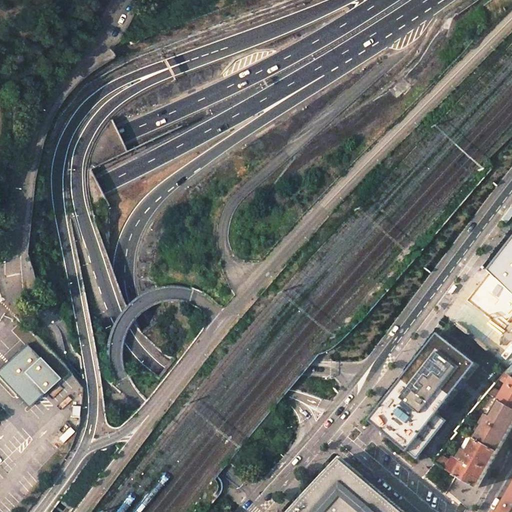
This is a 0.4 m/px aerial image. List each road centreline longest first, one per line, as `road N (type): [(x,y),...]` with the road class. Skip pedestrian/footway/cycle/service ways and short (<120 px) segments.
road 1 (trunk): [(191,59),(121,97),(90,130),(76,179),(85,228),(115,313),(149,361),(196,383),(295,398)]
road 2 (trunk): [(0,237),(237,114),(426,0)]
road 3 (trunk): [(142,329),(125,269),(132,231),(147,207),(430,0)]
road 4 (trunk): [(191,59),(104,91),(80,116),(61,156),(60,209),(92,397),(81,451)]
road 5 (trunk): [(383,0),(234,84),(0,185)]
road 6 (unclassified): [(222,321),(323,206),(511,17)]
road 7 (unclassified): [(260,500),(142,403),(115,365),(121,321),(150,297),(189,296),(222,321)]
road 8 (unclassified): [(124,0),(48,95),(24,166),(6,308)]
road 9 (tertiary): [(367,375),(511,186)]
road 10 (trunk): [(367,375),(209,351),(142,329)]
road 11 (trunk): [(60,511),(154,378),(142,329)]
road 12 (trunk): [(343,0),(191,59)]
road 13 (residential): [(319,433),(428,511)]
road 14 (unclassified): [(80,511),(155,404)]
